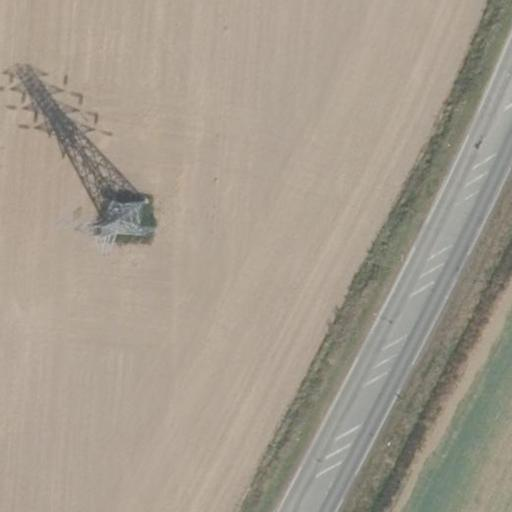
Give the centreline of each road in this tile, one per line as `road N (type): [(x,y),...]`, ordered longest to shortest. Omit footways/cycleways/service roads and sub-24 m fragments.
road 1 (primary): [(511,58),(287,511)]
road 2 (primary): [(326,511),(511,143)]
